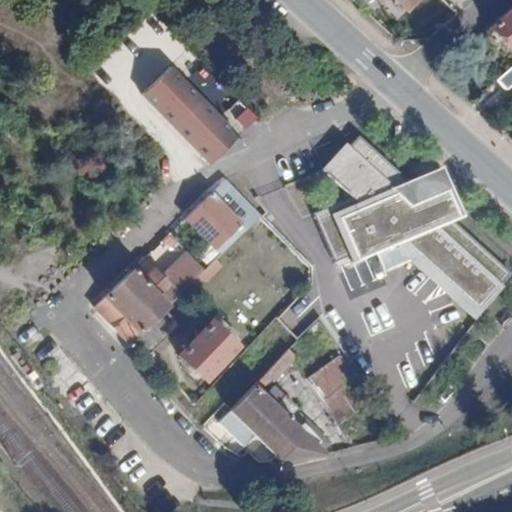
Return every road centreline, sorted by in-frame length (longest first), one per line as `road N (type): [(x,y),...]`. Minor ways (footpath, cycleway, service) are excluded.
road 1 (residential): [(396,84),(196,180),(54,320),(178,456),(244,477),(320,471),(420,443),(511,340)]
road 2 (unclassified): [(511,189),(396,84)]
road 3 (secondary): [(511,453),(377,511)]
road 4 (residential): [(494,0),(396,84)]
road 5 (unclassified): [(396,84),(302,0)]
